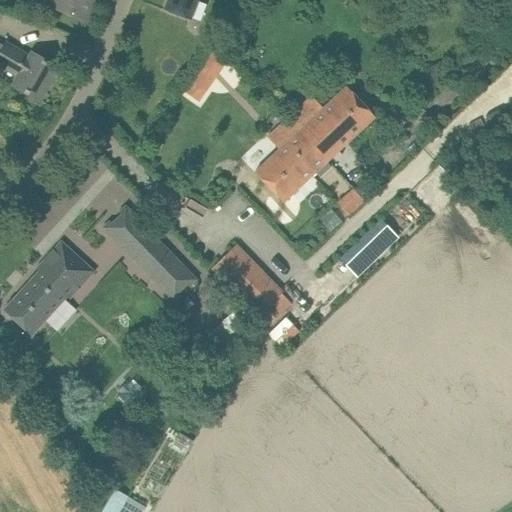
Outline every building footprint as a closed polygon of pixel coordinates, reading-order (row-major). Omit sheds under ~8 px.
[(38,0),(38,4),(88,22),(96,0),(38,0)] [(166,0),(163,9),(190,20),(197,0),(166,0)] [(213,42),(190,74),(209,87),(215,79),(212,67),(224,50),(213,42)] [(28,60),(4,45),(0,52),(0,64),(18,75),(13,85),(21,90),(38,100),(57,68),(32,54),(28,60)] [(287,118),(273,132),(284,144),(278,149),(254,172),(282,202),(327,161),(374,117),(346,86),(322,108),(311,119),(299,130),(287,118)] [(365,203),(357,193),(340,208),(349,217),(365,203)] [(102,228),(134,261),(143,253),(155,265),(146,274),(173,302),(181,295),(177,291),(185,283),(189,287),(196,280),(125,206),(118,213),(122,217),(113,225),(109,221),(102,228)] [(69,299),(94,271),(61,241),(36,268),(39,271),(3,310),(31,335),(66,296),(69,299)] [(236,244),(209,270),(259,319),(285,292),(236,244)] [(98,511),(141,511),(146,504),(110,488),(98,511)]
